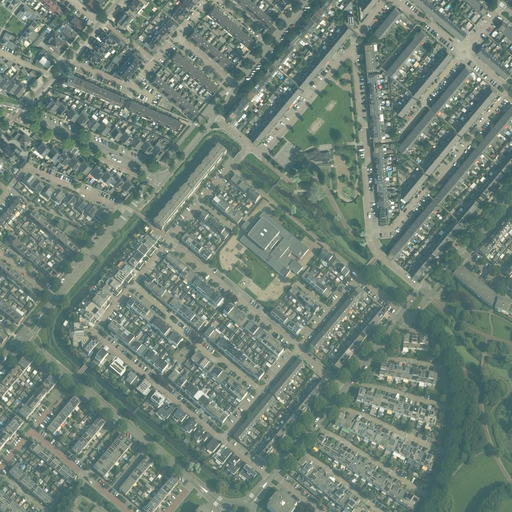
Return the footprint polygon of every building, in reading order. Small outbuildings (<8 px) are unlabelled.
[(20,2),(17,0),(7,0),(11,3),(7,7),(12,11),(20,2)] [(99,5),(92,0),(89,0),(86,4),(94,11),(99,5)] [(193,4),(188,0),(184,0),(183,2),(190,8),(193,4)] [(247,9),(252,2),(249,0),(247,0),(242,6),(247,9)] [(354,24),(352,8),(352,0),(351,0),(345,8),(346,9),(348,22),(354,27),(355,26),(354,24)] [(370,8),(361,0),(360,2),(362,4),(360,6),(366,12),(370,8)] [(423,8),(429,0),(426,0),(427,0),(426,0),(422,0),(419,5),(423,8)] [(427,12),(432,5),(430,3),(432,1),(431,0),(429,0),(423,8),(427,12)] [(473,8),(478,1),(476,0),(472,0),(467,7),(468,8),(470,6),(473,8)] [(52,11),(58,4),(54,1),(48,8),(52,11)] [(136,12),(140,7),(132,1),(128,6),(130,7),(128,9),(136,16),(138,13),(136,12)] [(475,14),(482,5),(478,1),(473,8),(475,10),(473,12),(475,14)] [(190,8),(183,2),(179,6),(186,12),(190,8)] [(251,13),(257,6),(252,2),(247,9),(251,13)] [(328,7),(322,2),(318,6),(327,13),(329,11),(326,10),(328,7)] [(56,15),(62,8),(58,4),(52,11),(56,15)] [(37,16),(24,5),(16,15),(21,19),(25,14),(29,18),(30,17),(33,20),(37,16)] [(431,15),(439,6),(437,5),(435,7),(432,5),(427,12),(431,15)] [(481,15),(486,9),(487,8),(482,5),(475,14),(477,15),(479,13),(481,15)] [(186,12),(179,6),(176,10),(183,16),(186,12)] [(212,17),(218,10),(214,6),(208,14),(212,17)] [(255,16),(261,9),(257,6),(251,13),(255,16)] [(327,13),(318,6),(315,10),(321,16),(324,13),(326,15),(327,13)] [(435,19),(441,12),(438,10),(440,8),(439,6),(431,15),(435,19)] [(402,13),(395,7),(391,12),(400,19),(402,17),(400,15),(402,13)] [(134,19),(136,16),(128,9),(126,12),(124,10),(121,15),(128,21),(132,17),(134,19)] [(259,20),(265,13),(261,9),(255,16),(259,20)] [(183,16),(176,10),(172,15),(179,21),(183,16)] [(216,21),(222,13),(218,10),(212,17),(216,21)] [(310,16),(319,23),(323,19),(314,11),(310,16)] [(400,19),(391,12),(388,16),(395,21),(397,19),(399,21),(400,19)] [(440,22),(447,13),(445,12),(443,14),(441,12),(435,19),(440,22)] [(220,24),(226,17),(222,13),(216,21),(220,24)] [(263,23),(269,16),(265,13),(259,20),(263,23)] [(444,26),(449,19),(447,17),(449,15),(447,13),(440,22),(444,26)] [(125,26),(128,21),(121,15),(117,19),(119,21),(117,23),(124,30),(127,27),(125,26)] [(84,23),(75,16),(69,22),(66,19),(64,22),(70,26),(71,24),(78,30),(84,23)] [(268,27),(273,20),(269,16),(263,23),(268,27)] [(315,27),(319,23),(310,16),(306,20),(313,25),(315,27)] [(395,21),(388,16),(385,20),(394,27),(395,26),(393,24),(395,21)] [(176,24),(169,18),(170,18),(168,17),(164,21),(173,28),(176,24)] [(225,28),(231,20),(226,17),(220,24),(225,28)] [(448,29),(455,20),(454,19),(452,21),(449,19),(444,26),(448,29)] [(34,30),(39,24),(34,20),(25,31),(34,39),(38,34),(34,30)] [(229,31),(235,24),(231,20),(225,28),(229,31)] [(313,25),(306,20),(303,24),(312,32),(313,30),(311,28),(313,25)] [(394,27),(385,20),(381,24),(388,30),(390,27),(392,29),(394,27)] [(452,33),(458,26),(455,24),(457,22),(455,20),(448,29),(452,33)] [(173,28),(164,21),(161,25),(162,27),(169,33),(173,28)] [(499,34),(507,25),(503,21),(497,28),(500,30),(498,33),(499,34)] [(75,34),(68,28),(70,26),(64,22),(58,30),(70,40),(75,34)] [(233,34),(239,27),(235,24),(229,31),(233,34)] [(310,34),(312,32),(303,24),(299,28),(306,34),(308,32),(310,34)] [(352,29),(345,24),(343,26),(341,25),(339,26),(348,34),(352,29)] [(388,30),(381,24),(378,28),(387,36),(388,34),(386,32),(388,30)] [(506,35),(511,29),(507,25),(499,34),(501,36),(503,33),(506,35)] [(348,34),(339,26),(338,28),(340,30),(338,32),(345,38),(348,34)] [(456,36),(464,27),(462,26),(460,28),(458,26),(452,33),(456,36)] [(169,33),(162,27),(159,31),(166,37),(169,33)] [(237,38),(243,31),(239,27),(233,34),(237,38)] [(461,40),(466,33),(463,31),(465,29),(464,27),(456,36),(461,40)] [(306,34),(299,28),(296,32),(305,40),(306,38),(304,36),(306,34)] [(387,36),(378,28),(374,32),(381,38),(383,35),(385,37),(387,36)] [(428,35),(421,29),(417,34),(426,41),(428,39),(426,37),(428,35)] [(192,41),(198,33),(194,30),(188,37),(192,41)] [(34,39),(25,31),(17,40),(22,44),(26,40),(30,43),(34,39)] [(166,37),(159,31),(155,35),(162,41),(166,37)] [(241,41),(247,34),(243,31),(237,38),(241,41)] [(14,42),(10,40),(9,40),(11,34),(5,32),(0,42),(17,51),(19,46),(13,43),(14,42)] [(66,42),(64,40),(55,32),(46,43),(57,53),(66,42)] [(121,39),(112,32),(109,35),(106,33),(105,34),(104,33),(101,37),(102,37),(101,38),(104,41),(105,41),(111,46),(115,41),(118,44),(121,39)] [(305,40),(296,32),(293,36),(299,42),(301,40),(304,42),(305,40)] [(341,42),(345,38),(338,32),(336,35),(334,33),(332,35),(341,42)] [(197,44),(202,37),(198,33),(192,41),(197,44)] [(245,45),(251,38),(247,34),(241,41),(245,45)] [(426,41),(417,34),(414,38),(421,43),(423,41),(425,43),(426,41)] [(162,41),(155,35),(152,39),(159,45),(162,41)] [(341,42),(332,35),(331,36),(333,38),(331,41),(338,46),(341,42)] [(299,42),(293,36),(289,41),(298,48),(300,46),(297,44),(299,42)] [(201,48),(207,40),(202,37),(197,44),(201,48)] [(250,48),(255,41),(251,38),(245,45),(250,48)] [(421,43),(414,38),(411,42),(420,49),(421,48),(419,46),(421,43)] [(155,49),(159,45),(152,39),(148,43),(146,41),(144,44),(151,50),(153,48),(155,49)] [(205,51),(211,44),(207,40),(201,48),(205,51)] [(114,48),(111,46),(105,41),(104,41),(101,44),(98,42),(97,42),(94,46),(95,46),(94,47),(97,50),(97,49),(103,55),(103,54),(107,50),(110,52),(114,48)] [(298,48),(289,41),(286,45),(292,50),(294,48),(297,50),(298,48)] [(338,46),(331,41),(329,43),(327,41),(325,43),(334,50),(338,46)] [(420,49),(411,42),(407,46),(414,51),(416,49),(418,51),(420,49)] [(334,50),(325,43),(324,44),(326,46),(324,49),(331,54),(334,50)] [(209,54),(215,47),(211,44),(205,51),(209,54)] [(292,50),(286,45),(282,49),(291,57),(292,55),(290,53),(292,50)] [(414,51),(407,46),(404,50),(413,57),(414,56),(412,54),(414,51)] [(481,57),(488,48),(486,46),(485,49),(482,46),(476,53),(481,57)] [(213,58),(219,51),(215,47),(209,54),(213,58)] [(485,60),(490,53),(488,51),(490,49),(488,48),(481,57),(485,60)] [(106,57),(103,54),(103,55),(97,49),(97,50),(94,53),(91,50),(90,51),(86,54),(87,55),(87,56),(96,63),(100,59),(103,61),(106,57)] [(291,57),(282,49),(279,53),(285,59),(287,56),(290,58),(291,57)] [(328,58),(331,54),(324,49),(322,51),(320,49),(319,51),(328,58)] [(413,57),(404,50),(400,54),(407,60),(409,57),(411,59),(413,57)] [(453,55),(446,50),(444,52),(442,50),(440,52),(449,60),(453,55)] [(46,66),(51,61),(48,58),(48,57),(41,51),(39,54),(42,56),(39,59),(37,58),(35,64),(43,67),(44,64),(46,66)] [(133,54),(133,53),(129,58),(138,66),(141,63),(140,62),(141,61),(139,59),(142,56),(135,51),(133,54)] [(174,62),(180,55),(176,51),(170,59),(174,62)] [(217,61),(223,54),(219,51),(213,58),(217,61)] [(324,63),(328,58),(319,51),(317,53),(320,55),(317,57),(324,63)] [(449,60),(440,52),(439,54),(441,56),(439,58),(446,64),(449,60)] [(285,59),(279,53),(275,57),(284,65),(285,63),(283,61),(285,59)] [(489,64),(496,55),(495,53),(493,55),(490,53),(485,60),(489,64)] [(221,65),(227,58),(223,54),(217,61),(221,65)] [(407,60),(400,54),(397,58),(406,66),(407,64),(405,62),(407,60)] [(179,66),(185,59),(180,55),(174,62),(179,66)] [(493,67),(499,60),(496,58),(498,56),(496,55),(489,64),(493,67)] [(284,65),(275,57),(273,60),(272,62),(278,67),(280,65),(283,67),(284,65)] [(324,63),(317,57),(315,60),(313,58),(311,60),(320,67),(324,63)] [(138,66),(129,58),(125,63),(133,70),(135,68),(136,69),(138,66)] [(226,68),(232,61),(227,58),(221,65),(226,68)] [(406,66),(397,58),(394,62),(400,68),(402,66),(404,67),(406,66)] [(446,64),(439,58),(437,61),(435,59),(433,60),(442,68),(446,64)] [(183,69),(189,62),(185,59),(179,66),(183,69)] [(320,67),(311,60),(310,61),(312,63),(310,66),(317,71),(320,67)] [(442,68),(433,60),(432,62),(434,64),(432,67),(439,72),(442,68)] [(497,70),(505,61),(503,60),(501,62),(499,60),(493,67),(497,70)] [(230,72),(236,65),(232,61),(226,68),(230,72)] [(501,74),(507,67),(504,65),(506,63),(505,61),(497,70),(501,74)] [(187,72),(193,65),(189,62),(183,69),(187,72)] [(400,68),(394,62),(390,67),(399,74),(400,72),(398,70),(400,68)] [(133,70),(125,63),(121,67),(130,75),(133,72),(132,72),(133,70)] [(279,71),(271,63),(269,65),(267,67),(273,73),(275,71),(278,73),(279,71)] [(191,76),(197,69),(193,65),(187,72),(191,76)] [(317,71),(310,66),(308,68),(306,66),(305,68),(314,75),(317,71)] [(472,72),(466,66),(462,70),(471,78),(472,76),(470,74),(472,72)] [(128,78),(130,75),(121,67),(117,72),(116,70),(112,75),(121,79),(121,78),(122,77),(126,79),(127,78),(128,78)] [(273,73),(267,67),(263,72),(272,79),(274,77),(271,76),(273,73)] [(399,74),(390,67),(386,71),(393,77),(395,74),(398,76),(399,74)] [(439,72),(432,67),(430,69),(428,67),(426,69),(435,76),(439,72)] [(506,78),(511,70),(511,67),(509,69),(507,67),(501,74),(506,78)] [(314,75),(305,68),(303,70),(305,72),(303,74),(310,80),(314,75)] [(195,79),(201,72),(197,69),(191,76),(195,79)] [(435,76),(426,69),(425,70),(427,72),(425,75),(432,80),(435,76)] [(471,78),(462,70),(458,75),(465,80),(467,78),(470,80),(471,78)] [(199,83),(205,76),(201,72),(195,79),(199,83)] [(272,79),(263,72),(260,76),(267,81),(269,79),(271,81),(272,79)] [(71,84),(75,75),(69,73),(69,74),(67,73),(66,74),(62,83),(70,86),(71,84)] [(310,80),(303,74),(301,76),(299,75),(298,76),(307,84),(310,80)] [(4,88),(12,78),(11,78),(10,78),(9,78),(5,75),(0,80),(0,85),(0,86),(1,86),(1,87),(2,87),(4,88)] [(76,86),(80,78),(75,75),(71,84),(76,86)] [(155,86),(161,79),(157,75),(151,82),(155,86)] [(432,80),(425,75),(423,77),(421,75),(419,77),(428,85),(432,80)] [(465,80),(458,75),(455,79),(464,86),(465,85),(463,83),(465,80)] [(204,86),(210,79),(205,76),(199,83),(204,86)] [(267,81),(260,76),(256,80),(265,87),(267,86),(264,84),(267,81)] [(307,84),(298,76),(296,78),(298,80),(296,82),(303,88),(307,84)] [(428,85),(419,77),(418,79),(420,81),(418,83),(425,89),(428,85)] [(13,90),(20,82),(19,81),(19,82),(19,81),(18,81),(17,82),(12,78),(4,88),(5,87),(7,88),(7,89),(8,89),(8,90),(9,90),(10,90),(12,92),(13,90)] [(81,88),(85,80),(80,78),(76,86),(81,88)] [(159,89),(165,82),(161,79),(155,86),(159,89)] [(208,90),(214,83),(210,79),(204,86),(208,90)] [(464,86),(455,79),(452,83),(458,88),(460,86),(463,88),(464,86)] [(86,90),(89,82),(85,80),(81,88),(86,90)] [(265,87),(256,80),(253,84),(260,90),(262,87),(264,89),(265,87)] [(20,95),(27,85),(26,84),(25,85),(20,82),(13,90),(15,92),(15,93),(16,93),(17,94),(20,95)] [(91,92),(94,84),(89,82),(86,90),(91,92)] [(163,93),(169,85),(165,82),(159,89),(163,93)] [(302,89),(293,82),(291,84),(294,86),(292,88),(298,94),(302,89)] [(212,93),(218,86),(214,83),(208,90),(212,93)] [(425,89),(418,83),(416,86),(414,84),(412,85),(421,93),(425,89)] [(458,88),(452,83),(448,87),(457,94),(459,93),(456,91),(458,88)] [(96,95),(99,86),(94,84),(91,92),(96,95)] [(262,92),(260,90),(253,84),(249,88),(258,96),(262,92)] [(167,96),(173,89),(169,85),(163,93),(167,96)] [(421,93),(412,85),(411,87),(413,89),(411,92),(418,97),(421,93)] [(101,97),(104,88),(99,86),(96,95),(101,97)] [(457,94),(448,87),(445,91),(451,97),(453,94),(456,96),(457,94)] [(497,92),(490,87),(488,89),(486,88),(484,89),(493,97),(497,92)] [(106,99),(109,91),(104,88),(101,97),(106,99)] [(255,100),(258,96),(249,88),(246,92),(253,98),(255,100)] [(298,94),(292,88),(289,91),(287,89),(286,90),(295,98),(298,94)] [(171,99),(177,92),(173,89),(167,96),(171,99)] [(493,97),(484,89),(483,91),(485,93),(483,95),(490,101),(493,97)] [(295,98),(286,90),(284,92),(287,94),(285,96),(291,102),(295,98)] [(111,101),(114,93),(109,91),(106,99),(111,101)] [(451,97),(445,91),(441,95),(450,103),(452,101),(449,99),(451,97)] [(176,103),(182,96),(177,92),(171,99),(176,103)] [(253,98),(246,92),(242,96),(251,104),(253,102),(250,101),(253,98)] [(116,103),(119,95),(114,93),(111,101),(116,103)] [(417,99),(410,93),(408,96),(405,94),(404,95),(413,103),(417,99)] [(49,108),(55,101),(50,97),(48,95),(44,100),(47,102),(45,104),(49,108)] [(121,105),(124,97),(119,95),(116,103),(121,105)] [(413,103),(404,95),(403,97),(405,99),(403,102),(409,107),(413,103)] [(450,103),(441,95),(438,99),(444,105),(447,103),(449,104),(450,103)] [(490,101),(483,95),(481,98),(479,96),(478,98),(487,105),(490,101)] [(180,106),(186,99),(182,96),(176,103),(180,106)] [(251,104),(242,96),(239,101),(246,106),(248,104),(250,106),(251,104)] [(291,102),(285,96),(283,99),(280,97),(279,99),(288,106),(291,102)] [(487,105),(478,98),(476,99),(478,101),(476,104),(483,109),(487,105)] [(59,104),(61,102),(57,99),(55,101),(49,108),(53,111),(55,109),(59,104)] [(59,112),(67,103),(63,99),(61,102),(59,104),(55,109),(59,112)] [(184,110),(190,103),(186,99),(180,106),(184,110)] [(288,106),(279,99),(277,100),(280,102),(278,105),(284,110),(288,106)] [(444,105),(438,99),(434,104),(443,111),(445,109),(442,107),(444,105)] [(132,111),(136,102),(131,100),(130,102),(127,101),(123,110),(126,111),(127,108),(132,111)] [(246,106),(239,101),(236,105),(244,112),(246,111),(243,109),(246,106)] [(137,113),(141,104),(136,102),(132,111),(137,113)] [(409,107),(403,102),(401,104),(398,102),(397,104),(406,111),(409,107)] [(69,109),(71,106),(67,103),(59,112),(64,116),(66,113),(69,109)] [(188,113),(194,106),(190,103),(184,110),(188,113)] [(142,115),(146,106),(141,104),(137,113),(142,115)] [(406,111),(397,104),(396,105),(398,107),(396,110),(402,116),(406,111)] [(443,111),(434,104),(431,108),(437,114),(440,111),(442,113),(443,111)] [(483,109),(476,104),(474,106),(472,104),(471,106),(480,113),(483,109)] [(244,112),(236,105),(232,109),(241,117),(244,112)] [(284,110),(278,105),(276,107),(273,105),(272,107),(281,114),(284,110)] [(70,117),(75,110),(71,106),(69,109),(66,113),(70,117)] [(147,117),(151,109),(146,106),(142,115),(147,117)] [(192,117),(198,110),(194,106),(188,113),(192,117)] [(480,113),(471,106),(469,107),(472,109),(469,112),(476,117),(480,113)] [(281,114),(272,107),(271,109),(273,111),(271,113),(277,119),(281,114)] [(80,121),(87,113),(83,109),(79,113),(80,113),(76,118),(80,121)] [(152,119),(156,111),(151,109),(147,117),(152,119)] [(241,117),(232,109),(228,113),(237,121),(241,117)] [(436,115),(429,109),(426,114),(435,121),(436,120),(434,118),(436,115)] [(80,113),(79,113),(75,110),(70,117),(74,120),(76,118),(80,113)] [(157,121),(161,113),(156,111),(152,119),(157,121)] [(476,117),(469,112),(467,114),(465,112),(464,114),(473,122),(476,117)] [(90,118),(91,116),(87,113),(80,121),(84,125),(86,122),(90,118)] [(90,126),(98,117),(93,113),(91,116),(90,118),(86,122),(90,126)] [(162,123),(166,115),(161,113),(157,121),(162,123)] [(237,121),(228,113),(226,116),(227,116),(225,118),(233,125),(236,122),(237,121)] [(274,123),(277,119),(271,113),(269,116),(266,114),(265,116),(274,123)] [(511,119),(504,113),(501,117),(510,124),(511,123),(509,121),(511,119)] [(435,121),(426,114),(422,118),(429,123),(431,121),(433,123),(435,121)] [(473,122),(464,114),(462,116),(465,118),(463,120),(469,126),(473,122)] [(167,126),(171,117),(166,115),(162,123),(167,126)] [(274,123),(265,116),(263,117),(266,119),(264,122),(270,127),(274,123)] [(100,122),(102,120),(98,117),(90,126),(95,129),(97,127),(100,122)] [(172,128),(176,119),(171,117),(167,126),(172,128)] [(510,124),(501,117),(498,121),(504,127),(506,124),(509,126),(510,124)] [(429,123),(422,118),(419,122),(428,129),(429,128),(427,126),(429,123)] [(177,130),(181,122),(176,119),(172,128),(177,130)] [(101,130),(106,123),(102,120),(100,122),(97,127),(101,130)] [(469,126),(463,120),(460,123),(458,121),(457,122),(466,130),(469,126)] [(105,134),(111,127),(113,125),(108,121),(106,123),(101,130),(105,134)] [(504,127),(498,121),(494,125),(503,133),(505,131),(502,129),(504,127)] [(270,127),(264,122),(262,124),(259,122),(258,124),(267,131),(270,127)] [(428,129),(419,122),(415,126),(422,132),(424,129),(426,131),(428,129)] [(466,130),(457,122),(455,124),(458,126),(455,129),(462,134),(466,130)] [(267,131),(258,124),(257,125),(259,127),(257,130),(263,135),(267,131)] [(113,136),(119,129),(114,125),(109,132),(113,136)] [(503,133),(494,125),(491,129),(497,135),(499,133),(502,135),(503,133)] [(422,132),(415,126),(412,130),(421,138),(422,136),(420,134),(422,132)] [(123,132),(119,129),(113,136),(117,139),(119,137),(123,132)] [(497,135),(491,129),(487,134),(496,141),(498,139),(495,138),(497,135)] [(123,140),(129,133),(125,130),(123,132),(119,137),(123,140)] [(263,135),(257,130),(255,132),(252,130),(251,132),(260,140),(263,135)] [(421,138),(412,130),(409,134),(415,140),(417,138),(420,139),(421,138)] [(457,140),(461,136),(454,130),(452,133),(450,131),(448,132),(457,140)] [(133,137),(135,134),(131,131),(129,133),(123,140),(128,144),(130,141),(133,137)] [(31,139),(24,133),(22,136),(18,132),(18,133),(13,138),(19,143),(21,141),(25,145),(31,139)] [(260,140),(251,132),(250,134),(252,136),(250,138),(256,144),(260,140)] [(457,140),(448,132),(447,134),(449,136),(447,139),(454,144),(457,140)] [(134,145),(139,138),(135,134),(133,137),(130,141),(134,145)] [(415,140),(409,134),(405,139),(414,146),(415,144),(413,142),(415,140)] [(496,141),(487,134),(484,138),(490,143),(492,141),(495,143),(496,141)] [(144,141),(143,141),(139,138),(134,145),(138,148),(140,146),(144,141)] [(490,143),(484,138),(480,142),(489,149),(491,148),(488,146),(490,143)] [(144,149),(150,142),(145,139),(143,141),(144,141),(140,146),(144,149)] [(414,146),(405,139),(402,143),(408,148),(410,146),(413,148),(414,146)] [(454,144),(447,139),(445,141),(443,139),(441,141),(450,148),(454,144)] [(38,155),(46,145),(42,141),(34,151),(38,155)] [(154,154),(160,147),(162,145),(158,141),(154,146),(150,150),(154,154)] [(450,148),(441,141),(440,142),(442,144),(440,147),(447,153),(450,148)] [(154,146),(150,142),(144,149),(148,153),(150,150),(154,146)] [(489,149),(480,142),(477,146),(483,152),(486,149),(488,151),(489,149)] [(408,148),(402,143),(398,147),(407,155),(409,153),(406,151),(408,148)] [(7,144),(2,150),(12,157),(15,154),(16,155),(21,150),(15,146),(13,148),(7,144)] [(50,148),(46,145),(38,155),(42,158),(44,156),(47,153),(50,148)] [(48,159),(57,149),(52,146),(50,148),(47,153),(44,156),(48,159)] [(188,200),(200,184),(199,184),(202,180),(203,181),(207,176),(206,175),(209,172),(210,173),(214,168),(213,167),(216,164),(217,164),(221,160),(220,159),(223,155),(224,156),(226,153),(218,146),(190,180),(188,180),(187,181),(186,182),(184,183),(183,184),(182,186),(182,187),(181,189),(181,190),(153,224),(162,231),(164,228),(163,227),(166,224),(167,225),(171,220),(170,219),(173,216),(174,216),(178,211),(177,211),(180,207),(181,208),(185,203),(184,202),(186,199),(188,200)] [(164,150),(160,147),(154,154),(159,157),(164,150)] [(447,153),(440,147),(438,149),(436,147),(434,149),(443,157),(447,153)] [(480,156),(482,153),(475,148),(472,152),(481,160),(482,158),(480,156)] [(61,153),(57,149),(48,159),(53,163),(55,160),(57,157),(61,153)] [(330,159),(329,154),(329,152),(319,153),(318,149),(305,154),(307,161),(313,158),(314,161),(330,159)] [(443,157),(434,149),(433,151),(435,153),(433,155),(440,161),(443,157)] [(61,161),(67,154),(63,150),(61,153),(57,157),(55,160),(59,164),(61,161)] [(481,160),(472,152),(468,156),(475,162),(477,159),(479,161),(481,160)] [(71,157),(67,154),(61,161),(66,164),(68,162),(67,162),(71,157)] [(71,165),(77,158),(73,155),(71,157),(67,162),(68,162),(71,165)] [(440,161),(433,155),(431,158),(429,156),(428,157),(436,165),(440,161)] [(475,162),(468,156),(465,160),(474,168),(475,166),(473,164),(475,162)] [(22,167),(27,161),(21,157),(17,162),(22,167)] [(436,165),(428,157),(426,159),(428,161),(426,163),(433,169),(436,165)] [(511,163),(511,161),(507,157),(505,159),(502,157),(501,159),(510,167),(511,163)] [(81,162),(77,158),(71,165),(76,169),(78,166),(81,162)] [(82,170),(87,163),(83,159),(81,162),(78,166),(82,170)] [(506,171),(510,167),(501,159),(499,161),(502,163),(499,165),(506,171)] [(474,168),(465,160),(461,164),(468,170),(470,168),(472,170),(474,168)] [(86,173),(92,166),(87,163),(82,170),(86,173)] [(433,169),(426,163),(424,166),(422,164),(420,166),(429,173),(433,169)] [(468,170),(461,164),(458,169),(467,176),(468,174),(466,173),(468,170)] [(93,176),(100,168),(96,165),(89,173),(93,176)] [(501,177),(505,172),(498,167),(496,169),(494,168),(492,169),(501,177)] [(104,172),(100,168),(93,176),(93,177),(94,175),(99,179),(101,176),(100,176),(104,172)] [(103,181),(110,173),(106,169),(104,172),(100,176),(101,176),(104,179),(103,181)] [(424,179),(428,175),(422,169),(419,172),(417,170),(415,172),(424,179)] [(467,176),(458,169),(454,173),(461,178),(463,176),(466,178),(467,176)] [(501,177),(492,169),(491,171),(493,173),(491,175),(498,181),(501,177)] [(424,179),(415,172),(414,173),(417,175),(414,178),(421,183),(424,179)] [(114,176),(110,173),(103,181),(108,185),(110,182),(111,181),(114,176)] [(461,178),(454,173),(451,177),(460,185),(461,183),(459,181),(461,178)] [(115,184),(121,177),(116,174),(114,176),(111,181),(110,182),(114,186),(115,184)] [(25,187),(32,179),(28,175),(21,183),(25,187)] [(498,181),(491,175),(489,178),(487,176),(485,178),(494,185),(498,181)] [(125,181),(121,177),(115,184),(119,188),(121,185),(125,181)] [(234,187),(239,180),(235,177),(229,183),(232,186),(230,188),(232,189),(234,187)] [(460,185),(451,177),(447,181),(454,187),(456,184),(458,186),(460,185)] [(125,188),(131,182),(127,178),(125,181),(121,185),(125,188)] [(418,187),(421,183),(414,178),(412,180),(410,178),(409,180),(418,187)] [(494,185),(485,178),(482,181),(484,183),(484,184),(491,189),(494,185)] [(29,190),(36,182),(32,179),(25,187),(29,190)] [(238,190),(243,184),(239,180),(234,187),(238,190)] [(414,192),(418,187),(409,180),(407,182),(410,184),(408,186),(414,192)] [(454,187),(447,181),(444,185),(453,193),(454,191),(452,189),(454,187)] [(35,192),(40,186),(36,182),(29,190),(33,194),(35,192)] [(130,192),(135,185),(131,182),(125,188),(130,192)] [(240,196),(247,187),(243,184),(238,190),(240,192),(238,195),(240,196)] [(491,189),(484,184),(482,186),(480,184),(478,186),(487,193),(491,189)] [(453,193),(444,185),(440,190),(447,195),(449,193),(451,195),(453,193)] [(44,189),(40,186),(35,192),(39,196),(40,195),(41,194),(41,193),(44,189)] [(44,198),(51,190),(46,186),(44,189),(41,193),(41,194),(40,195),(44,198)] [(414,192),(408,186),(405,188),(403,187),(402,188),(411,196),(414,192)] [(487,193),(478,186),(477,187),(479,189),(477,192),(484,198),(487,193)] [(246,197),(252,191),(247,187),(240,196),(242,198),(244,195),(246,197)] [(411,196),(402,188),(400,190),(403,192),(400,194),(407,200),(411,196)] [(55,194),(55,193),(51,190),(44,198),(48,202),(50,200),(51,198),(55,194)] [(447,195),(440,190),(437,194),(446,201),(447,200),(445,198),(447,195)] [(55,201),(61,195),(57,191),(55,193),(55,194),(51,198),(50,200),(54,203),(55,201)] [(248,203),(256,194),(252,191),(246,197),(249,199),(247,202),(248,203)] [(484,198),(477,192),(475,194),(473,192),(471,194),(480,202),(484,198)] [(254,204),(260,198),(256,194),(248,203),(250,204),(252,202),(254,204)] [(446,201),(437,194),(433,198),(440,204),(442,201),(445,203),(446,201)] [(480,202),(471,194),(470,196),(473,198),(470,200),(477,206),(480,202)] [(60,205),(65,198),(61,195),(55,201),(60,205)] [(68,207),(73,200),(69,196),(63,203),(68,207)] [(216,208),(224,199),(222,197),(220,200),(217,198),(212,204),(216,208)] [(25,204),(18,198),(15,203),(23,209),(22,208),(24,205),(26,208),(28,206),(25,203),(25,204)] [(220,211),(226,205),(223,203),(225,200),(224,199),(216,208),(220,211)] [(441,207),(432,199),(429,204),(435,209),(437,207),(440,209),(441,207)] [(78,203),(77,203),(73,200),(68,207),(72,210),(74,208),(78,203)] [(477,206),(470,200),(468,203),(466,201),(464,203),(473,210),(477,206)] [(78,211),(84,205),(79,201),(77,203),(78,203),(74,208),(72,210),(76,214),(78,211)] [(23,209),(15,203),(11,207),(18,212),(20,213),(23,209)] [(473,210),(464,203),(463,204),(465,206),(463,209),(470,214),(473,210)] [(224,215),(232,206),(230,204),(228,207),(226,205),(220,211),(224,215)] [(435,209),(429,204),(425,208),(434,215),(435,214),(433,212),(435,209)] [(88,208),(84,205),(78,211),(82,215),(83,214),(84,212),(88,208)] [(87,217),(94,209),(90,205),(88,208),(84,212),(83,214),(87,217)] [(228,218),(234,212),(232,210),(234,207),(232,206),(224,215),(228,218)] [(18,212),(11,207),(8,211),(14,216),(18,212)] [(434,215),(425,208),(422,212),(428,218),(430,215),(433,217),(434,215)] [(98,213),(98,212),(94,209),(87,217),(91,221),(93,218),(98,213)] [(470,214),(463,209),(461,211),(459,209),(458,211),(467,218),(470,214)] [(97,222),(104,214),(100,210),(98,212),(98,213),(93,218),(97,222)] [(14,216),(8,211),(4,215),(11,220),(14,216)] [(233,222),(240,213),(238,211),(237,214),(234,212),(228,218),(233,222)] [(467,218),(458,211),(456,213),(458,215),(456,217),(463,223),(467,218)] [(428,218),(422,212),(418,216),(427,224),(429,222),(426,220),(428,218)] [(32,224),(38,217),(33,213),(28,220),(32,224)] [(201,226),(208,217),(204,213),(198,220),(201,222),(199,225),(201,226)] [(237,225),(243,219),(240,216),(242,214),(240,213),(233,222),(237,225)] [(308,250),(264,213),(255,223),(258,225),(255,229),(247,222),(241,229),(247,233),(240,242),(285,279),(291,271),(297,275),(302,269),(294,262),(293,262),(288,258),(290,255),(289,254),(290,252),(300,260),(308,250)] [(102,225),(109,217),(104,214),(97,222),(102,225)] [(389,220),(389,217),(392,216),(392,214),(380,215),(381,221),(382,225),(388,224),(388,220),(389,220)] [(11,220),(4,215),(1,219),(8,225),(11,220)] [(427,224),(418,216),(415,220),(421,226),(423,223),(426,225),(427,224)] [(36,227),(42,220),(38,217),(32,224),(36,227)] [(207,227),(212,220),(208,217),(201,226),(203,227),(205,225),(207,227)] [(462,224),(453,217),(451,219),(453,220),(451,223),(458,229),(462,224)] [(40,231),(46,224),(42,220),(36,227),(40,231)] [(209,233),(217,224),(212,220),(207,227),(205,229),(208,231),(208,232),(209,233)] [(421,226),(415,220),(411,224),(420,232),(422,230),(419,228),(421,226)] [(458,229),(451,223),(449,225),(447,223),(446,225),(455,233),(458,229)] [(45,234),(50,227),(46,224),(40,231),(45,234)] [(215,234),(221,227),(217,224),(209,233),(211,234),(213,232),(215,234)] [(420,232),(411,224),(408,229),(414,234),(417,232),(419,234),(420,232)] [(510,229),(504,224),(500,228),(507,234),(510,229)] [(455,233),(446,225),(444,227),(447,229),(444,231),(451,237),(455,233)] [(49,238),(54,231),(50,227),(45,234),(49,238)] [(217,240),(225,231),(221,227),(215,234),(218,236),(216,238),(217,240)] [(507,234),(500,228),(497,232),(504,238),(507,234)] [(161,244),(164,241),(150,229),(145,236),(143,234),(143,235),(144,236),(146,237),(147,238),(147,239),(148,239),(155,245),(158,241),(161,244)] [(414,234),(408,229),(404,233),(413,240),(415,239),(412,237),(414,234)] [(53,241),(59,234),(54,231),(49,238),(53,241)] [(224,241),(229,235),(225,231),(217,240),(219,241),(221,239),(224,241)] [(451,237),(444,231),(442,234),(440,232),(439,233),(448,241),(451,237)] [(500,242),(504,238),(497,232),(493,236),(500,242)] [(413,240),(404,233),(401,237),(407,243),(409,240),(412,242),(413,240)] [(448,241),(439,233),(437,235),(440,237),(438,240),(444,245),(448,241)] [(57,245),(63,238),(59,234),(53,241),(57,245)] [(185,245),(193,236),(191,234),(189,237),(186,234),(181,241),(185,245)] [(146,237),(144,236),(144,237),(146,238),(140,244),(153,254),(155,251),(152,248),(155,245),(148,239),(147,239),(147,238),(146,237)] [(189,248),(195,242),(193,239),(195,237),(193,236),(185,245),(189,248)] [(500,242),(493,236),(490,240),(497,246),(500,242)] [(12,247),(18,241),(13,237),(8,244),(12,247)] [(407,243),(401,237),(397,241),(406,249),(408,247),(405,245),(407,243)] [(61,248),(67,241),(63,238),(57,245),(61,248)] [(444,245),(438,240),(436,242),(433,240),(432,242),(441,249),(444,245)] [(493,250),(497,246),(490,240),(486,245),(493,250)] [(16,251),(22,244),(18,241),(12,247),(16,251)] [(66,252),(71,245),(67,241),(61,248),(66,252)] [(194,252),(201,243),(199,241),(198,244),(195,242),(189,248),(194,252)] [(406,249),(397,241),(394,245),(400,251),(402,249),(405,251),(406,249)] [(437,253),(441,249),(432,242),(428,246),(431,248),(437,253)] [(198,255),(203,248),(201,246),(203,244),(201,243),(194,252),(198,255)] [(21,254),(26,248),(22,244),(16,251),(21,254)] [(153,254),(140,244),(135,250),(134,249),(133,249),(135,251),(135,250),(136,251),(135,252),(136,253),(137,252),(144,258),(147,255),(150,257),(153,254)] [(70,255),(75,248),(71,245),(66,252),(64,253),(68,256),(70,255)] [(400,251),(394,245),(390,250),(399,257),(401,255),(398,254),(400,251)] [(495,251),(493,250),(486,245),(483,249),(490,254),(491,256),(495,251)] [(25,258),(30,251),(26,248),(21,254),(25,258)] [(72,261),(80,252),(75,248),(70,255),(72,257),(70,260),(72,261)] [(202,259),(209,250),(208,248),(206,251),(203,248),(198,255),(202,259)] [(437,253),(431,248),(428,250),(426,249),(425,250),(434,258),(437,253)] [(144,258),(137,252),(136,253),(135,252),(136,251),(135,250),(135,251),(133,249),(133,250),(134,251),(129,257),(141,268),(144,264),(141,262),(144,258)] [(486,259),(490,254),(483,249),(479,253),(486,259)] [(206,262),(212,256),(209,253),(211,251),(209,250),(202,259),(206,262)] [(399,257),(390,250),(387,254),(393,260),(396,257),(398,259),(399,257)] [(430,262),(434,258),(425,250),(423,252),(426,254),(424,256),(430,262)] [(29,261),(36,253),(34,255),(30,251),(25,258),(29,261)] [(321,264),(328,255),(324,251),(318,258),(321,260),(319,262),(321,264)] [(33,265),(40,257),(36,253),(29,261),(33,265)] [(37,268),(43,262),(45,259),(41,255),(40,257),(33,265),(37,268)] [(327,265),(333,258),(328,255),(321,264),(325,267),(327,265)] [(167,266),(173,259),(169,256),(163,263),(167,266)] [(430,262),(424,256),(422,259),(419,257),(418,259),(427,266),(430,262)] [(141,268),(129,257),(124,264),(123,262),(122,263),(124,264),(125,264),(124,265),(125,266),(133,271),(136,268),(139,271),(141,268)] [(329,271),(337,262),(333,258),(327,265),(329,267),(327,269),(329,271)] [(177,263),(173,259),(167,266),(168,266),(167,267),(170,270),(171,269),(172,270),(177,263)] [(427,266),(418,259),(416,260),(419,262),(417,265),(423,270),(427,266)] [(41,272),(47,265),(43,262),(37,268),(41,272)] [(177,271),(182,265),(178,262),(177,263),(172,270),(176,273),(177,271)] [(335,272),(341,265),(337,262),(329,271),(331,272),(333,270),(335,272)] [(130,275),(133,271),(125,266),(124,265),(125,264),(124,264),(122,263),(123,265),(118,271),(117,270),(130,281),(133,278),(130,275)] [(0,273),(3,276),(8,269),(4,265),(0,270),(0,273)] [(46,275),(51,269),(47,265),(41,272),(46,275)] [(180,277),(186,269),(182,265),(177,271),(176,273),(180,277)] [(337,278),(345,269),(341,265),(335,272),(338,274),(336,276),(337,278)] [(423,270),(417,265),(415,267),(412,265),(411,267),(420,274),(423,270)] [(420,274),(411,267),(407,271),(416,279),(420,274)] [(505,267),(501,272),(503,274),(503,273),(510,279),(511,276),(511,272),(507,269),(505,267)] [(499,299),(461,268),(453,277),(457,280),(458,278),(462,282),(461,283),(467,289),(469,287),(473,291),(472,292),(478,297),(479,296),(483,300),(482,301),(491,308),(499,299)] [(7,279),(12,272),(8,269),(3,276),(7,279)] [(50,279),(55,272),(51,269),(46,275),(50,279)] [(184,280),(190,272),(186,269),(180,277),(184,280)] [(342,281),(349,272),(345,269),(337,278),(342,281)] [(130,281),(117,270),(112,276),(110,275),(113,278),(113,277),(114,278),(113,279),(114,279),(121,285),(124,281),(128,284),(130,281)] [(11,283),(17,276),(12,272),(7,279),(11,283)] [(54,282),(62,273),(60,272),(58,274),(55,272),(50,279),(54,282)] [(188,283),(194,276),(190,272),(184,280),(188,283)] [(305,282),(313,274),(311,272),(309,274),(307,272),(301,279),(305,282)] [(309,286),(315,279),(313,277),(315,275),(313,274),(305,282),(309,286)] [(118,288),(121,285),(114,279),(113,279),(114,278),(113,277),(113,278),(110,275),(110,276),(111,277),(112,278),(107,284),(119,294),(122,291),(118,288)] [(15,286),(21,279),(17,276),(11,283),(15,286)] [(192,287),(199,279),(194,276),(188,283),(192,287)] [(148,289),(155,280),(151,277),(149,279),(144,286),(148,289)] [(20,290),(25,283),(21,279),(15,286),(20,290)] [(202,283),(203,283),(199,279),(192,287),(196,290),(202,283)] [(314,289),(321,280),(319,279),(318,281),(315,279),(309,286),(314,289)] [(152,293),(158,286),(154,282),(155,280),(148,289),(152,292),(152,293)] [(318,293),(323,286),(321,284),(323,282),(321,280),(314,289),(318,293)] [(24,293),(29,286),(25,283),(20,290),(24,293)] [(200,294),(207,287),(203,283),(202,283),(196,290),(196,291),(200,294)] [(119,294),(107,284),(102,290),(100,289),(100,290),(102,291),(103,291),(102,292),(103,293),(103,292),(110,298),(113,295),(116,297),(119,294)] [(28,297),(34,290),(29,286),(24,293),(28,297)] [(156,297),(162,289),(158,286),(152,293),(152,292),(151,293),(156,297)] [(322,296),(329,287),(328,286),(326,288),(323,286),(318,293),(322,296)] [(204,298),(211,290),(207,287),(200,294),(204,298)] [(326,300),(332,293),(329,291),(331,289),(329,287),(322,296),(326,300)] [(290,301),(298,292),(293,288),(288,295),(290,297),(289,299),(290,301)] [(160,300),(166,293),(162,289),(156,297),(160,300)] [(364,295),(358,289),(354,293),(363,301),(364,299),(362,297),(364,295)] [(32,300),(38,293),(34,290),(28,297),(32,300)] [(102,291),(100,290),(99,290),(101,291),(99,293),(97,291),(93,295),(108,308),(110,304),(107,302),(110,298),(103,292),(103,293),(102,292),(103,291),(102,291)] [(208,301),(215,294),(211,290),(204,298),(208,301)] [(296,302),(302,295),(298,292),(290,301),(292,302),(294,300),(296,302)] [(34,306),(42,297),(38,293),(32,300),(35,302),(33,305),(34,306)] [(164,304),(170,296),(166,293),(160,300),(164,304)] [(363,301),(354,293),(350,297),(357,303),(359,301),(361,302),(363,301)] [(213,305),(219,297),(215,294),(208,301),(213,305)] [(108,308),(93,295),(93,296),(96,298),(91,304),(89,302),(89,303),(90,304),(91,304),(91,305),(92,306),(99,312),(102,308),(105,311),(108,308)] [(298,308),(306,299),(302,295),(296,302),(299,304),(297,306),(298,308)] [(168,307),(174,300),(170,296),(164,304),(168,307)] [(131,310),(137,303),(138,301),(134,297),(132,299),(127,306),(131,310)] [(217,308),(222,303),(223,302),(222,302),(223,301),(219,297),(213,305),(217,308)] [(357,303),(350,297),(347,302),(356,309),(357,307),(355,305),(357,303)] [(305,309),(310,302),(306,299),(298,308),(300,309),(302,307),(305,309)] [(172,311),(179,303),(174,300),(168,307),(172,311)] [(511,305),(499,301),(495,311),(506,315),(507,313),(511,315),(511,317),(511,316),(511,305)] [(307,314),(314,305),(310,302),(305,309),(307,311),(305,313),(307,314)] [(356,309),(347,302),(343,306),(350,311),(352,309),(355,311),(356,309)] [(90,304),(89,303),(88,303),(90,305),(85,311),(97,321),(99,318),(96,315),(99,312),(92,306),(91,305),(91,304),(90,304)] [(141,306),(140,306),(137,303),(131,310),(135,313),(141,306)] [(183,307),(179,303),(172,311),(177,314),(183,307)] [(5,315),(11,308),(7,305),(1,312),(5,315)] [(139,317),(146,309),(141,305),(140,306),(141,306),(135,313),(139,317)] [(313,316),(319,309),(314,305),(307,314),(308,316),(310,314),(313,316)] [(181,317),(187,310),(183,306),(183,307),(177,314),(181,317)] [(227,317),(234,309),(229,306),(228,307),(228,306),(227,307),(228,308),(223,313),(227,317)] [(350,311),(343,306),(340,310),(349,317),(350,316),(348,314),(350,311)] [(10,318),(15,312),(11,308),(5,315),(10,318)] [(387,314),(387,313),(380,308),(378,311),(376,309),(374,311),(383,318),(387,314)] [(143,320),(150,312),(146,309),(139,317),(143,320)] [(231,320),(238,313),(234,309),(227,317),(231,320)] [(274,319),(282,310),(280,309),(278,311),(276,309),(270,316),(274,319)] [(185,321),(191,313),(187,310),(181,317),(185,321)] [(279,323),(284,316),(282,314),(284,312),(282,310),(274,319),(279,323)] [(349,317),(340,310),(337,314),(343,320),(345,317),(348,319),(349,317)] [(97,321),(85,311),(79,318),(80,319),(79,319),(80,325),(82,324),(82,325),(87,324),(90,321),(94,324),(97,321)] [(383,318),(374,311),(373,312),(375,314),(373,317),(380,322),(383,318)] [(14,322),(19,315),(15,312),(10,318),(14,322)] [(148,324),(154,316),(150,312),(143,320),(148,324)] [(189,324),(196,317),(191,313),(185,321),(189,324)] [(235,324),(242,316),(238,313),(231,320),(235,324)] [(343,320),(337,314),(333,318),(342,326),(344,324),(341,322),(343,320)] [(18,326),(26,316),(24,315),(22,317),(19,315),(14,322),(18,326)] [(193,328),(201,318),(197,315),(196,317),(189,324),(193,328)] [(152,327),(158,319),(154,316),(148,324),(152,327)] [(240,327),(246,320),(242,316),(235,324),(240,327)] [(283,326),(290,317),(289,316),(287,318),(284,316),(279,323),(283,326)] [(287,330),(293,323),(290,321),(292,319),(290,317),(283,326),(287,330)] [(380,322),(373,317),(371,319),(369,317),(367,319),(376,326),(380,322)] [(200,332),(208,323),(206,321),(205,321),(201,318),(193,328),(198,331),(199,330),(200,332)] [(342,326),(333,318),(330,322),(336,328),(339,326),(341,327),(342,326)] [(156,331),(162,323),(158,319),(152,327),(156,331)] [(373,330),(376,326),(367,319),(364,323),(373,330)] [(244,331),(251,323),(250,323),(246,320),(240,327),(244,331)] [(112,333),(118,326),(113,322),(108,329),(112,333)] [(336,328),(330,322),(326,327),(335,334),(336,333),(334,331),(336,328)] [(166,327),(167,326),(162,323),(156,331),(160,334),(166,327)] [(249,334),(255,326),(251,323),(244,331),(244,330),(249,334)] [(291,333),(299,324),(297,323),(295,325),(293,323),(287,330),(291,333)] [(370,335),(373,330),(364,323),(361,327),(370,335)] [(84,330),(83,329),(88,328),(87,324),(82,325),(82,324),(80,325),(72,325),(72,329),(71,329),(70,330),(69,331),(69,332),(69,334),(70,334),(71,334),(71,335),(72,335),(72,334),(84,333),(84,330)] [(295,337),(301,330),(298,328),(300,326),(299,324),(291,333),(295,337)] [(116,336),(122,329),(118,326),(112,333),(116,336)] [(208,340),(214,332),(216,330),(212,326),(205,334),(204,335),(205,335),(204,336),(208,340)] [(253,337),(259,330),(255,326),(249,334),(253,337)] [(164,338),(170,330),(166,327),(160,334),(159,334),(164,338)] [(335,334),(326,327),(323,331),(329,336),(331,334),(334,336),(335,334)] [(370,335),(361,327),(359,329),(361,331),(359,333),(366,339),(370,335)] [(119,340),(126,333),(122,329),(116,336),(115,337),(119,340)] [(168,341),(174,334),(170,330),(164,338),(168,341)] [(257,341),(263,333),(259,330),(253,337),(257,341)] [(329,336),(323,331),(319,335),(328,342),(329,341),(327,339),(329,336)] [(212,343),(218,336),(214,332),(208,340),(212,343)] [(89,342),(88,337),(84,338),(84,333),(72,334),(72,335),(71,335),(71,334),(70,334),(69,334),(69,337),(70,338),(70,339),(71,339),(72,339),(73,339),(73,341),(72,341),(72,342),(73,342),(73,343),(72,343),(73,347),(78,346),(77,343),(81,342),(84,342),(89,341),(89,342)] [(123,344),(130,336),(126,333),(119,340),(123,344)] [(216,347),(225,337),(220,333),(219,336),(218,336),(212,343),(216,347)] [(261,344),(267,337),(263,333),(257,341),(261,344)] [(366,339),(359,333),(357,336),(355,334),(354,335),(363,343),(366,339)] [(172,345),(178,337),(174,334),(168,341),(172,345)] [(328,342),(319,335),(316,339),(322,345),(324,342),(327,344),(328,342)] [(363,343),(354,335),(352,337),(355,339),(352,341),(359,347),(363,343)] [(128,347),(134,340),(130,336),(123,344),(128,347)] [(176,348),(183,341),(178,337),(172,345),(176,348)] [(220,350),(229,340),(225,337),(216,347),(220,350)] [(265,348),(271,340),(267,337),(261,344),(259,346),(263,350),(265,348)] [(411,350),(412,339),(403,338),(402,350),(411,350)] [(322,345),(316,339),(312,343),(321,351),(323,349),(320,347),(322,345)] [(419,351),(420,340),(412,339),(411,350),(419,351)] [(101,345),(99,343),(96,340),(92,344),(89,342),(89,341),(84,342),(81,342),(82,349),(89,355),(92,352),(96,346),(98,348),(101,345)] [(132,351),(138,343),(134,340),(128,347),(132,351)] [(231,347),(231,346),(227,343),(229,340),(220,350),(224,354),(225,354),(231,347)] [(269,351),(276,344),(271,340),(265,348),(269,351)] [(427,351),(428,340),(420,340),(419,351),(427,351)] [(359,347),(352,341),(350,344),(348,342),(347,344),(356,351),(359,347)] [(136,354),(142,347),(138,343),(132,351),(136,354)] [(321,351),(312,343),(308,348),(315,353),(317,351),(320,352),(321,351)] [(273,355),(279,348),(275,345),(276,344),(269,351),(273,355)] [(356,351),(347,344),(345,346),(347,347),(345,350),(352,356),(356,351)] [(147,350),(146,350),(142,347),(136,354),(140,358),(141,357),(147,350)] [(228,358),(235,350),(231,347),(225,354),(224,354),(228,358)] [(278,358),(283,352),(279,348),(273,355),(278,358)] [(145,361),(151,353),(147,350),(146,350),(147,350),(141,357),(145,361)] [(233,361),(239,354),(235,350),(228,358),(233,361)] [(349,360),(352,356),(345,350),(343,352),(341,350),(340,352),(349,360)] [(110,364),(116,358),(112,355),(110,358),(107,355),(106,353),(105,354),(102,351),(93,363),(100,369),(106,361),(110,364)] [(349,360),(340,352),(338,354),(341,356),(338,358),(345,364),(349,360)] [(149,364),(155,357),(151,353),(145,361),(149,364)] [(195,364),(201,356),(197,353),(191,360),(195,364)] [(237,365),(243,357),(239,354),(233,361),(237,365)] [(33,362),(25,356),(22,360),(29,366),(33,362)] [(199,367),(206,360),(201,356),(195,364),(199,367)] [(153,368),(159,360),(155,357),(149,364),(153,368)] [(241,368),(247,361),(243,357),(237,365),(241,368)] [(345,364),(338,358),(336,361),(334,359),(333,360),(342,368),(345,364)] [(125,371),(121,368),(119,367),(120,366),(121,366),(123,363),(118,359),(115,362),(116,362),(115,363),(114,363),(110,368),(120,377),(125,371)] [(241,368),(245,372),(253,362),(249,359),(247,361),(241,368)] [(29,366),(22,360),(18,364),(26,371),(29,366)] [(157,371),(164,364),(159,360),(153,368),(157,371)] [(203,371),(210,363),(206,360),(199,367),(203,371)] [(338,372),(342,368),(333,360),(331,362),(334,364),(331,367),(338,372)] [(304,366),(298,361),(294,365),(303,373),(304,371),(302,369),(304,366)] [(165,374),(171,367),(165,362),(164,364),(157,371),(161,375),(162,374),(163,374),(164,373),(165,374)] [(250,374),(256,367),(257,366),(253,362),(245,372),(249,375),(250,374)] [(214,367),(210,363),(203,371),(208,375),(208,374),(214,367)] [(26,371),(18,364),(14,369),(15,369),(22,375),(26,371)] [(303,373),(294,365),(290,369),(297,375),(299,372),(302,374),(303,373)] [(387,378),(389,367),(381,365),(379,376),(387,378)] [(212,377),(218,370),(214,366),(214,367),(208,374),(212,377)] [(254,378),(260,371),(256,367),(250,374),(254,378)] [(395,379),(397,368),(389,367),(387,378),(395,379)] [(403,381),(405,370),(397,368),(395,379),(403,381)] [(15,369),(12,373),(19,379),(23,375),(22,375),(15,369)] [(297,375),(290,369),(287,373),(296,381),(297,379),(295,377),(297,375)] [(411,382),(413,371),(414,370),(410,369),(410,371),(405,370),(403,381),(411,382)] [(216,381),(223,373),(218,370),(212,377),(216,381)] [(419,384),(421,373),(422,371),(418,370),(418,372),(413,371),(411,382),(419,384)] [(258,381),(264,375),(260,371),(254,378),(258,381)] [(172,383),(178,376),(174,372),(169,378),(169,377),(168,378),(168,379),(167,380),(172,383)] [(427,385),(429,374),(430,372),(426,372),(426,374),(421,373),(419,384),(427,385)] [(19,379),(12,373),(8,377),(15,383),(16,384),(19,379)] [(134,388),(142,379),(139,376),(138,378),(134,375),(131,373),(127,377),(125,376),(121,381),(124,384),(125,382),(130,386),(131,385),(134,388)] [(220,384),(227,377),(223,373),(216,381),(220,384)] [(296,381),(287,373),(284,377),(290,383),(292,381),(295,382),(296,381)] [(435,387),(437,374),(434,374),(434,375),(429,374),(427,385),(435,387)] [(8,377),(8,376),(4,381),(12,387),(15,383),(8,377)] [(176,387),(182,379),(178,376),(172,383),(176,387)] [(57,383),(50,377),(46,381),(54,387),(57,383)] [(225,388),(231,380),(227,377),(220,384),(225,388)] [(290,383),(284,377),(280,382),(289,389),(291,387),(288,385),(290,383)] [(180,390),(186,383),(182,379),(176,387),(180,390)] [(229,391),(235,384),(231,380),(225,388),(229,391)] [(327,385),(320,380),(318,382),(316,380),(314,382),(324,390),(327,385)] [(12,387),(4,381),(1,385),(8,391),(12,387)] [(54,387),(46,381),(43,385),(50,391),(54,387)] [(147,390),(150,387),(144,382),(144,381),(144,382),(143,381),(144,382),(137,390),(138,390),(143,395),(142,396),(145,398),(150,393),(147,390)] [(289,389),(280,382),(277,386),(283,391),(285,389),(288,391),(289,389)] [(320,394),(324,390),(314,382),(311,386),(320,394)] [(180,390),(184,394),(191,386),(186,383),(180,390)] [(233,395),(238,388),(239,388),(239,387),(235,384),(229,391),(233,395)] [(8,391),(1,385),(0,385),(0,391),(5,395),(8,391)] [(43,385),(39,389),(46,395),(47,396),(50,391),(43,385)] [(188,397),(195,390),(191,386),(184,394),(188,397)] [(283,391),(277,386),(273,390),(282,397),(284,396),(281,394),(283,391)] [(317,398),(320,394),(311,386),(308,390),(317,398)] [(243,391),(239,388),(238,388),(233,395),(237,398),(243,391)] [(46,395),(39,389),(35,393),(43,399),(46,395)] [(192,401),(199,394),(195,390),(188,397),(188,398),(192,401)] [(282,397),(273,390),(270,394),(276,400),(278,397),(281,399),(282,397)] [(317,398),(308,390),(306,392),(308,394),(306,396),(313,402),(317,398)] [(241,402),(247,395),(243,391),(237,398),(241,402)] [(364,404),(368,393),(360,391),(356,401),(364,404)] [(43,399),(35,393),(32,397),(32,398),(32,397),(40,403),(43,399)] [(162,403),(166,398),(162,395),(161,396),(157,393),(154,397),(152,395),(146,401),(149,403),(151,402),(156,405),(155,407),(158,409),(163,403),(162,403)] [(372,406),(375,396),(368,393),(364,404),(372,406)] [(196,405),(203,397),(199,394),(192,401),(196,405)] [(380,395),(380,397),(375,396),(372,406),(379,409),(383,398),(384,396),(380,395)] [(275,401),(268,396),(265,400),(274,407),(275,406),(273,404),(275,401)] [(313,402),(306,396),(304,399),(302,397),(301,399),(310,406),(313,402)] [(40,403),(32,397),(32,398),(29,402),(37,408),(40,404),(40,403)] [(81,403),(74,397),(71,401),(77,407),(81,403)] [(200,408),(209,398),(207,400),(203,397),(196,405),(200,408)] [(205,412),(213,402),(209,398),(200,408),(205,412)] [(387,412),(391,401),(391,399),(388,398),(388,400),(383,398),(379,409),(387,412)] [(310,406),(301,399),(299,400),(302,402),(299,405),(306,410),(310,406)] [(274,407),(265,400),(261,404),(268,410),(270,407),(272,409),(274,407)] [(77,407),(71,401),(67,405),(74,411),(77,407)] [(395,414),(399,403),(399,402),(396,401),(395,402),(391,401),(387,412),(395,414)] [(37,408),(29,402),(25,406),(33,412),(37,408)] [(209,415),(217,405),(213,402),(205,412),(209,415)] [(403,417),(406,406),(407,404),(404,403),(403,405),(399,403),(395,414),(403,417)] [(166,420),(176,408),(173,405),(170,409),(168,408),(169,407),(166,404),(161,410),(160,409),(158,413),(166,420)] [(268,410),(261,404),(258,408),(267,416),(268,414),(266,412),(268,410)] [(74,411),(67,405),(64,410),(71,415),(74,411)] [(214,418),(219,411),(215,407),(217,405),(209,415),(213,419),(214,418)] [(306,410),(299,405),(297,407),(295,405),(294,407),(303,415),(306,410)] [(410,419),(414,408),(415,406),(411,405),(411,407),(406,406),(403,417),(410,419)] [(33,412),(25,406),(22,410),(30,416),(33,412)] [(426,424),(429,413),(431,407),(428,406),(426,412),(422,411),(418,422),(426,424)] [(303,415),(294,407),(290,411),(299,419),(303,415)] [(267,416),(258,408),(254,412),(261,418),(263,416),(265,417),(267,416)] [(418,422),(422,411),(422,409),(419,408),(418,410),(414,408),(410,419),(418,422)] [(30,416),(22,410),(18,414),(26,421),(30,416)] [(71,415),(64,410),(60,414),(67,419),(71,415)] [(186,420),(189,417),(184,414),(179,410),(172,419),(177,423),(178,421),(181,423),(185,419),(186,420)] [(218,421),(225,412),(223,414),(219,411),(214,418),(218,421)] [(222,425),(228,418),(229,416),(225,412),(218,421),(222,425)] [(261,418),(254,412),(251,416),(260,424),(261,422),(259,420),(261,418)] [(439,422),(441,415),(434,413),(434,415),(429,413),(426,424),(434,427),(436,421),(439,422)] [(67,419),(60,414),(57,418),(64,423),(67,419)] [(298,420),(291,415),(289,417),(287,415),(285,417),(294,425),(298,420)] [(342,429),(347,418),(339,415),(335,425),(342,429)] [(260,424),(251,416),(247,421),(254,426),(256,424),(258,426),(260,424)] [(24,424),(16,417),(12,421),(20,428),(24,424)] [(294,425),(285,417),(284,419),(286,421),(284,423),(291,429),(294,425)] [(64,423),(57,418),(53,422),(60,428),(64,423)] [(106,423),(99,418),(96,422),(102,428),(106,423)] [(342,429),(341,432),(348,435),(350,432),(354,422),(347,418),(342,429)] [(20,428),(12,421),(9,426),(17,432),(20,428)] [(196,430),(194,428),(197,425),(191,421),(189,424),(186,422),(180,429),(185,433),(187,432),(190,434),(192,431),(194,432),(196,430)] [(254,426),(247,421),(244,425),(253,432),(254,431),(252,429),(254,426)] [(60,428),(53,422),(50,426),(57,432),(60,428)] [(102,428),(96,422),(92,426),(99,432),(102,428)] [(357,436),(362,425),(362,424),(359,422),(359,424),(354,422),(350,432),(357,436)] [(291,429),(284,423),(282,426),(280,424),(278,425),(287,433),(291,429)] [(253,432),(244,425),(240,429),(247,435),(249,432),(252,434),(253,432)] [(287,433),(278,425),(277,427),(279,429),(277,431),(284,437),(287,433)] [(364,439),(369,429),(370,427),(367,426),(366,427),(362,425),(357,436),(364,439)] [(17,432),(9,426),(5,430),(13,436),(17,432)] [(57,432),(50,426),(46,430),(53,436),(57,432)] [(99,432),(92,426),(89,430),(95,436),(99,432)] [(247,435),(240,429),(237,433),(246,441),(247,439),(245,437),(247,435)] [(372,443),(376,432),(377,431),(374,429),(373,431),(369,429),(364,439),(372,443)] [(13,436),(5,430),(2,434),(9,440),(9,441),(13,436)] [(95,436),(89,430),(85,434),(92,440),(95,436)] [(207,439),(202,435),(204,433),(200,430),(194,437),(200,442),(202,441),(204,443),(207,439)] [(284,437),(277,431),(277,432),(275,430),(271,434),(280,441),(284,437)] [(379,446),(384,436),(384,434),(381,433),(381,434),(376,432),(372,443),(379,446)] [(9,440),(2,434),(2,433),(0,435),(0,439),(6,444),(9,440)] [(126,440),(121,436),(121,435),(119,433),(117,435),(120,437),(117,440),(123,445),(126,440)] [(246,441),(237,433),(233,437),(240,443),(242,440),(245,442),(246,441)] [(92,440),(85,434),(82,439),(88,444),(92,440)] [(280,441),(271,434),(268,438),(277,445),(280,441)] [(386,450),(391,439),(392,438),(389,436),(388,438),(384,436),(379,446),(386,450)] [(277,445),(268,438),(270,440),(268,442),(266,440),(265,442),(274,449),(277,445)] [(321,452),(327,442),(320,438),(314,447),(321,452)] [(88,444),(82,439),(78,443),(85,448),(88,444)] [(394,453),(398,443),(399,441),(396,440),(395,441),(391,439),(386,450),(394,453)] [(123,445),(117,440),(113,444),(119,449),(123,445)] [(132,445),(126,440),(123,445),(128,449),(131,446),(133,448),(134,446),(132,444),(132,445)] [(213,454),(220,445),(217,443),(213,440),(210,444),(208,442),(202,449),(204,451),(206,449),(213,454)] [(274,449),(265,442),(261,446),(270,454),(274,449)] [(328,456),(334,447),(327,442),(321,452),(328,456)] [(34,453),(39,447),(35,443),(29,450),(34,453)] [(85,448),(78,443),(75,447),(81,452),(85,448)] [(401,457),(406,446),(407,444),(404,443),(403,445),(398,443),(394,453),(401,457)] [(119,449),(113,444),(110,448),(116,453),(119,449)] [(128,449),(123,445),(119,449),(125,453),(128,449)] [(270,454),(261,446),(258,450),(267,458),(270,454)] [(408,460),(413,450),(414,448),(411,446),(410,448),(406,446),(401,457),(408,460)] [(38,457),(43,450),(39,447),(34,453),(38,457)] [(81,452),(75,447),(71,451),(78,457),(81,452)] [(335,461),(342,450),(339,448),(338,449),(334,447),(328,456),(335,461)] [(116,453),(110,448),(107,452),(112,457),(116,453)] [(125,453),(119,449),(116,453),(121,458),(125,453)] [(222,466),(231,454),(226,450),(224,453),(223,452),(223,451),(220,449),(216,455),(218,456),(215,460),(222,466)] [(42,460),(47,453),(43,450),(38,457),(42,460)] [(267,458),(258,450),(254,455),(263,462),(267,458)] [(341,465),(348,456),(349,454),(346,453),(345,454),(341,451),(342,450),(335,461),(341,465)] [(416,463),(420,453),(421,451),(418,450),(417,452),(413,450),(408,460),(416,463)] [(112,457),(107,452),(103,456),(109,461),(112,457)] [(46,464),(51,457),(47,453),(42,460),(46,464)] [(121,458),(116,453),(112,457),(118,462),(121,458)] [(423,467),(428,457),(429,455),(426,453),(425,455),(420,453),(416,463),(423,467)] [(109,461),(103,456),(100,461),(105,465),(109,461)] [(233,476),(241,467),(238,464),(238,465),(236,464),(239,461),(234,456),(228,463),(231,465),(227,471),(233,476)] [(348,470),(355,459),(353,457),(352,458),(348,456),(341,465),(348,470)] [(50,467),(55,460),(51,457),(46,464),(50,467)] [(118,462),(112,457),(109,461),(114,466),(118,462)] [(153,463),(146,457),(143,462),(150,467),(153,463)] [(430,470),(436,459),(433,457),(432,459),(428,457),(423,467),(430,470)] [(355,474),(361,465),(362,463),(359,461),(358,463),(355,460),(355,459),(348,470),(355,474)] [(54,470),(60,464),(55,460),(50,467),(54,470)] [(301,474),(308,466),(301,460),(294,469),(301,474)] [(105,465),(100,461),(96,465),(102,469),(105,465)] [(114,466),(109,461),(105,465),(111,470),(114,466)] [(150,467),(143,462),(139,466),(146,471),(150,467)] [(362,479),(368,469),(371,465),(368,463),(365,467),(361,465),(355,474),(362,479)] [(58,474),(64,467),(60,464),(54,470),(58,474)] [(98,474),(102,469),(96,465),(93,468),(91,466),(90,468),(92,470),(93,469),(98,474)] [(111,470),(105,465),(102,469),(107,474),(111,470)] [(146,471),(139,466),(136,470),(143,476),(146,471)] [(307,479),(314,471),(308,466),(301,474),(307,479)] [(63,478),(68,471),(64,467),(58,474),(63,478)] [(13,478),(18,471),(14,468),(9,474),(13,478)] [(105,477),(107,474),(102,469),(98,474),(104,478),(103,479),(106,481),(107,479),(105,477)] [(254,479),(256,476),(250,471),(249,472),(244,469),(239,475),(242,477),(250,483),(253,479),(254,479)] [(369,483),(375,474),(376,472),(373,470),(372,472),(368,469),(362,479),(369,483)] [(143,476),(136,470),(133,474),(139,480),(143,476)] [(17,481),(23,475),(18,471),(13,478),(17,481)] [(67,481),(72,474),(68,471),(63,478),(67,481)] [(313,485),(320,476),(321,475),(319,473),(318,474),(314,471),(307,479),(313,485)] [(71,485),(77,478),(72,474),(67,481),(71,485)] [(139,480),(133,474),(129,478),(136,484),(139,480)] [(375,488),(382,478),(382,477),(380,475),(379,476),(375,474),(369,483),(375,488)] [(21,485),(27,478),(23,475),(17,481),(21,485)] [(319,490),(327,481),(330,478),(327,476),(324,479),(320,476),(313,485),(319,490)] [(25,488),(31,482),(27,478),(21,485),(25,488)] [(136,484),(129,478),(126,482),(132,488),(136,484)] [(178,484),(171,478),(168,482),(174,488),(178,484)] [(382,492),(388,483),(390,481),(387,479),(386,481),(382,478),(375,488),(382,492)] [(326,495),(333,487),(334,485),(331,483),(330,484),(327,481),(319,490),(326,495)] [(29,492),(35,485),(31,482),(25,488),(29,492)] [(132,488),(126,482),(122,486),(129,492),(132,488)] [(174,488),(168,482),(164,486),(171,492),(174,488)] [(389,496),(395,487),(396,485),(393,483),(392,485),(388,483),(382,492),(389,496)] [(34,495),(39,489),(35,485),(29,492),(34,495)] [(129,492),(122,486),(119,491),(125,496),(129,492)] [(171,492),(164,486),(161,491),(167,496),(171,492)] [(332,500),(339,492),(340,490),(338,488),(336,490),(333,487),(326,495),(332,500)] [(396,501),(402,491),(403,490),(400,488),(399,490),(395,487),(389,496),(396,501)] [(38,499),(43,492),(39,489),(34,495),(38,499)] [(167,496),(161,491),(157,495),(164,500),(167,496)] [(402,505),(409,496),(410,494),(407,492),(406,494),(402,491),(396,501),(402,505)] [(42,502),(47,496),(43,492),(38,499),(42,502)] [(270,511),(291,511),(296,506),(280,492),(266,508),(270,511)] [(338,506),(345,497),(346,496),(344,493),(343,495),(339,492),(332,500),(338,506)] [(164,500),(157,495),(154,499),(161,504),(164,500)] [(4,505),(9,499),(5,496),(0,501),(4,505)] [(46,506),(52,499),(47,496),(42,502),(46,506)] [(416,505),(419,501),(413,497),(413,498),(409,496),(402,505),(412,511),(416,505)] [(344,511),(352,502),(353,501),(350,499),(349,500),(345,497),(338,506),(344,511)] [(8,508),(13,503),(9,499),(4,505),(8,508)] [(50,509),(56,503),(52,499),(46,506),(50,509)] [(161,504),(154,499),(150,503),(157,509),(161,504)] [(345,511),(353,511),(358,507),(359,506),(356,504),(355,505),(352,502),(344,511),(345,511)] [(13,511),(17,506),(13,503),(8,508),(13,511)] [(154,511),(157,509),(150,503),(147,507),(152,511),(154,511)]
